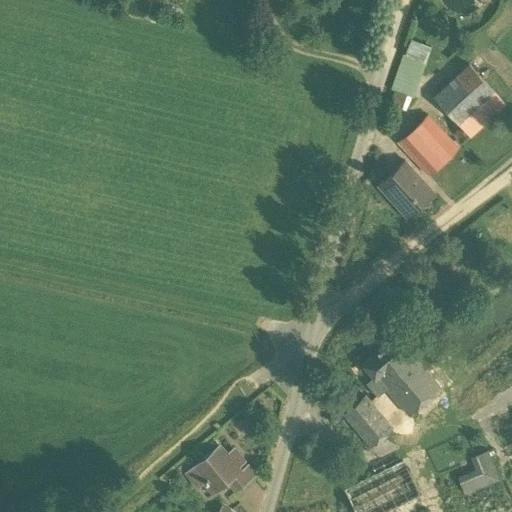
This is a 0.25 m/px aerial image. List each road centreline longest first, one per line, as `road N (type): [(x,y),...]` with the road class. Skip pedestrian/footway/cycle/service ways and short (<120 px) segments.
road 1 (unclassified): [(264,511),(386,62)]
road 2 (track): [(0,261),(312,335)]
road 3 (track): [(91,511),(312,335)]
road 4 (track): [(312,335),(511,178)]
